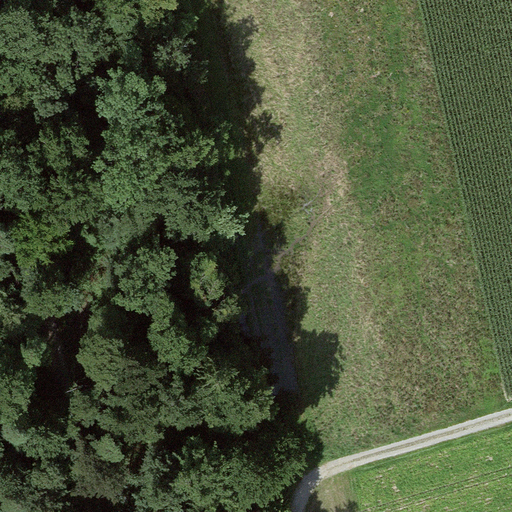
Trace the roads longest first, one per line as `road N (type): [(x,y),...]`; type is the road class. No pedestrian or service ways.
road 1 (track): [(0,170),(94,511)]
road 2 (track): [(511,418),(321,478),(304,489),(296,511)]
